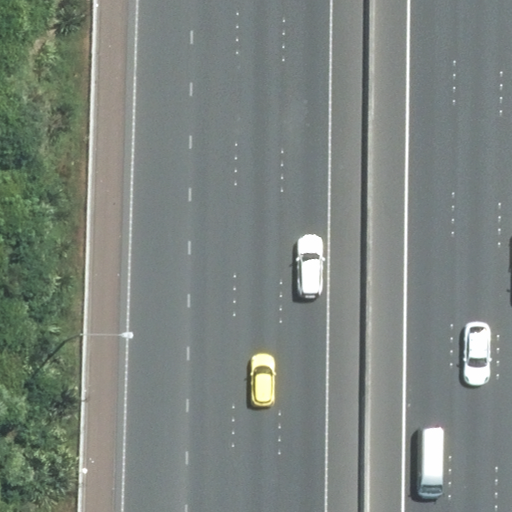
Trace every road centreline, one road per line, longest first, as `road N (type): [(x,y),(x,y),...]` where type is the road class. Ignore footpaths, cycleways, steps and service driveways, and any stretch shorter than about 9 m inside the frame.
road 1 (motorway): [(465,0),(461,511)]
road 2 (motorway): [(252,379),(253,0)]
road 3 (motorway): [(193,511),(252,379)]
road 4 (motorway): [(251,511),(252,379)]
